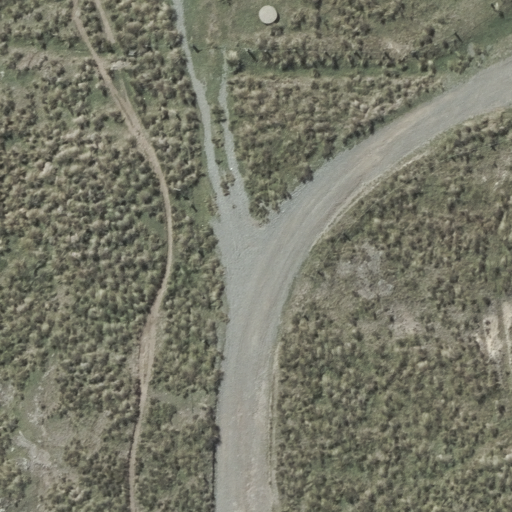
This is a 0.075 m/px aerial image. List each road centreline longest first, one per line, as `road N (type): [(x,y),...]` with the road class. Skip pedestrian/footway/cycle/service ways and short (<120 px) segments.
road 1 (track): [(511,79),(340,196),(291,250),(259,310),(246,511)]
road 2 (track): [(259,310),(185,0)]
